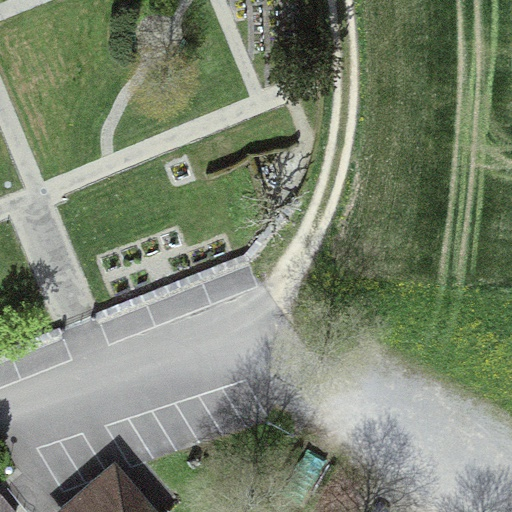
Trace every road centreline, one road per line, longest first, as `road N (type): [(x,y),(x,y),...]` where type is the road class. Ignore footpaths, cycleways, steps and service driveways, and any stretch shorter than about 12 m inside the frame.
road 1 (residential): [(465,511),(281,365),(197,350),(0,424)]
road 2 (track): [(339,0),(348,93),(330,196),(285,289),(197,350)]
